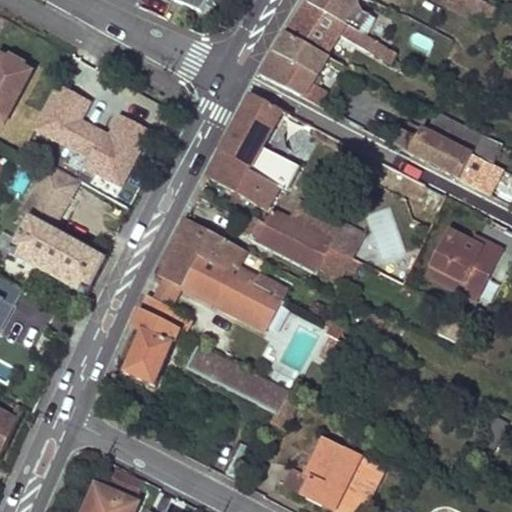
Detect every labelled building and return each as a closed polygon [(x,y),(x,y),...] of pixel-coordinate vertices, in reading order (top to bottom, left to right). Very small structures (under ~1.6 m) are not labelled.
[(171,0),(201,13),(208,0),(171,0)] [(357,2),(353,0),(312,0),(309,5),(367,37),(376,19),(355,7),(359,3),(357,2)] [(497,10),(477,0),(441,0),(440,4),(477,23),(480,19),(490,24),(497,10)] [(309,5),(289,36),(325,56),(339,37),(371,55),(372,54),(392,65),(394,61),(398,55),(367,37),(309,5)] [(407,44),(428,56),(435,42),(414,31),(407,44)] [(262,79),(320,108),(326,95),(312,87),(330,59),(325,56),(289,36),(262,78),(262,79)] [(0,123),(4,126),(32,73),(1,57),(0,58),(0,123)] [(91,101),(60,85),(37,130),(90,157),(85,167),(123,186),(151,131),(122,116),(111,136),(81,120),(91,101)] [(264,149),(284,112),(253,96),(208,178),(267,211),(280,187),(288,192),(300,169),(264,149)] [(437,114),(427,134),(492,167),(502,147),(437,114)] [(422,131),(410,125),(405,134),(417,140),(422,131)] [(427,134),(422,131),(417,140),(410,155),(490,196),(502,171),(492,167),(427,134)] [(405,134),(397,149),(410,155),(417,140),(405,134)] [(31,219),(9,254),(16,258),(19,253),(84,289),(81,295),(88,298),(108,260),(53,230),(78,185),(50,169),(24,214),(31,219)] [(273,211),(269,219),(347,258),(353,261),(366,235),(299,202),(290,220),(273,211)] [(258,239),(258,241),(317,271),(318,270),(337,279),(343,267),(347,258),(269,219),(268,223),(267,224),(254,218),(250,224),(246,233),(258,239)] [(239,267),(247,252),(188,221),(159,277),(173,284),(181,288),(198,257),(283,301),(284,302),(289,292),(260,276),(259,278),(239,267)] [(472,243),(449,231),(431,267),(466,284),(461,294),(478,303),(504,252),(487,243),(484,249),(472,243)] [(475,237),(472,243),(484,249),(487,243),(475,237)] [(19,253),(16,258),(81,295),(84,289),(19,253)] [(198,257),(181,288),(266,333),(283,301),(198,257)] [(347,258),(343,267),(353,273),(358,263),(353,261),(347,258)] [(431,267),(426,276),(461,294),(466,284),(431,267)] [(26,291),(0,277),(0,309),(4,302),(15,308),(26,291)] [(173,284),(162,304),(170,309),(181,288),(173,284)] [(149,297),(142,311),(180,331),(180,332),(181,333),(186,335),(193,321),(170,309),(162,304),(149,297)] [(135,329),(143,333),(126,374),(157,388),(181,333),(180,332),(180,331),(142,311),(135,329)] [(456,341),(467,320),(460,316),(460,315),(454,312),(452,317),(450,316),(441,333),(456,341)] [(379,334),(385,323),(370,316),(365,327),(379,334)] [(345,329),(333,323),(331,326),(326,335),(338,341),(345,329)] [(338,341),(326,335),(315,356),(331,364),(342,343),(338,341)] [(290,393),(200,349),(189,370),(277,414),(273,424),(287,431),(303,400),(290,393)] [(26,411),(19,407),(16,414),(23,417),(26,411)] [(0,410),(0,460),(20,421),(0,410)] [(330,445),(322,441),(304,475),(312,479),(330,445)] [(364,511),(385,472),(330,445),(312,479),(304,475),(293,469),(285,486),(336,511),(340,504),(356,511),(364,511)] [(116,471),(107,491),(97,487),(88,509),(92,511),(91,511),(135,511),(139,505),(136,503),(144,484),(116,471)]
